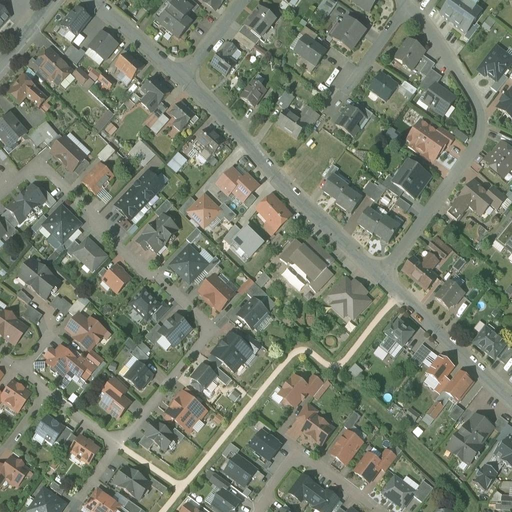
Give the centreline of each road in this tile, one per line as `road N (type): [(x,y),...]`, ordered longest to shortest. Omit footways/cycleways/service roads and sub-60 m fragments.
road 1 (residential): [(0,192),(37,165),(210,330),(115,445)]
road 2 (residential): [(379,277),(481,127),(476,100),(408,6)]
road 3 (residential): [(181,75),(379,277)]
road 4 (residential): [(379,277),(511,400)]
road 5 (residential): [(378,511),(299,453),(257,511)]
